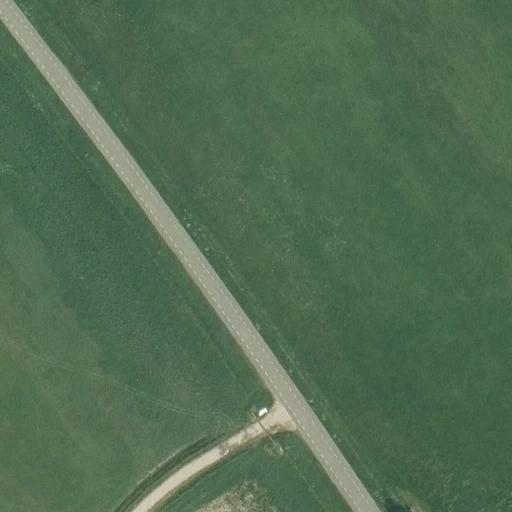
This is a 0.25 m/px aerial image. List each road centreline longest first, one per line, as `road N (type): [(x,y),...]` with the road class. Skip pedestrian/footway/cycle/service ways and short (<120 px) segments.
road 1 (tertiary): [(369,511),(0,3)]
road 2 (track): [(298,407),(136,511)]
